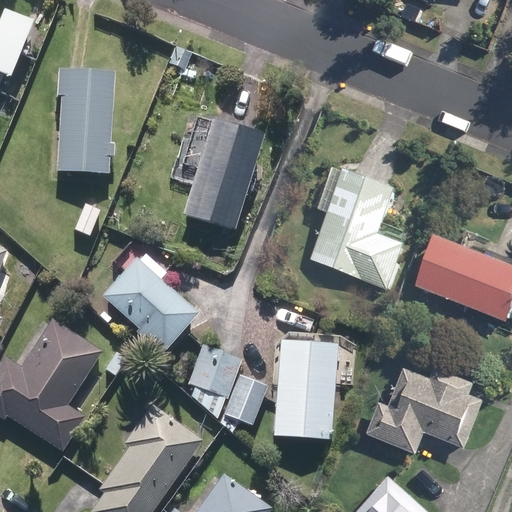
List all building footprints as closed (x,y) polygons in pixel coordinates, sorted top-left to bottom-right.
[(0,75),(3,77),(26,20),(0,9),(0,75)] [(103,173),(106,72),(54,69),(51,171),(103,173)] [(228,230),(254,134),(202,121),(177,216),(228,230)] [(344,170),(311,260),(388,290),(405,243),(380,234),(397,189),(344,170)] [(97,228),(102,212),(90,208),(84,224),(97,228)] [(415,287),(507,324),(511,311),(511,266),(435,236),(415,287)] [(17,264),(28,275),(37,264),(26,254),(17,264)] [(194,313),(131,258),(96,296),(159,352),(194,313)] [(3,416),(59,451),(81,416),(63,405),(98,351),(48,319),(18,367),(0,355),(0,419),(0,420),(3,416)] [(325,440),(332,344),(274,340),(267,436),(325,440)] [(238,359),(198,346),(183,385),(224,399),(238,359)] [(366,435),(415,456),(424,433),(464,449),(484,402),(470,395),(474,384),(435,368),(430,380),(404,369),(388,407),(379,403),(366,435)] [(263,387),(235,375),(217,422),(229,433),(236,421),(248,426),(263,387)] [(349,413),(364,419),(369,405),(355,399),(349,413)] [(86,511),(148,511),(199,440),(148,404),(121,443),(126,446),(96,490),(100,493),(86,511)] [(264,511),(268,507),(219,474),(192,511),(174,511),(170,509),(167,511),(264,511)] [(355,511),(427,511),(388,476),(355,511)]
